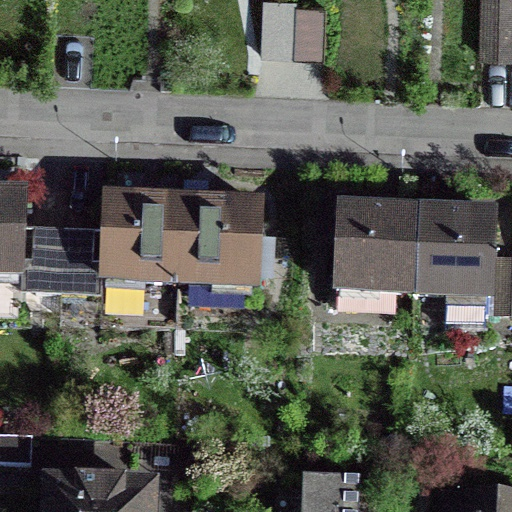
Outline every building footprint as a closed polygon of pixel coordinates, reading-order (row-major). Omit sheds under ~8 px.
[(263,0),(261,58),(294,59),(296,5),(295,0),(263,0)] [(511,0),(479,0),(480,59),(511,58),(511,0)] [(326,6),(296,5),(294,59),(325,60),(326,6)] [(103,192),(101,232),(99,286),(102,286),(106,287),(105,308),(145,310),(146,288),(189,291),(188,314),(244,317),(245,299),(253,299),(253,294),(259,294),(260,280),(274,281),(276,239),(262,238),(264,200),(211,197),(208,197),(209,182),(184,181),(183,196),(155,195),(103,192)] [(0,280),(21,282),(24,229),(29,189),(0,187),(0,280)] [(498,209),(443,207),(388,205),(337,203),(334,296),(337,296),(336,323),(395,325),(396,299),(444,301),(443,330),(486,332),(486,319),(511,320),(511,260),(496,260),(498,209)] [(21,282),(20,295),(102,299),(102,286),(99,286),(101,232),(79,231),(45,230),(24,229),(21,282)] [(0,465),(32,467),(33,438),(0,436),(0,465)] [(172,511),(173,496),(159,496),(160,481),(74,478),(73,492),(70,492),(70,478),(41,477),(40,511),(172,511)] [(356,511),(358,481),(304,478),(302,511),(356,511)] [(440,511),(511,511),(511,495),(442,492),(440,511)]
